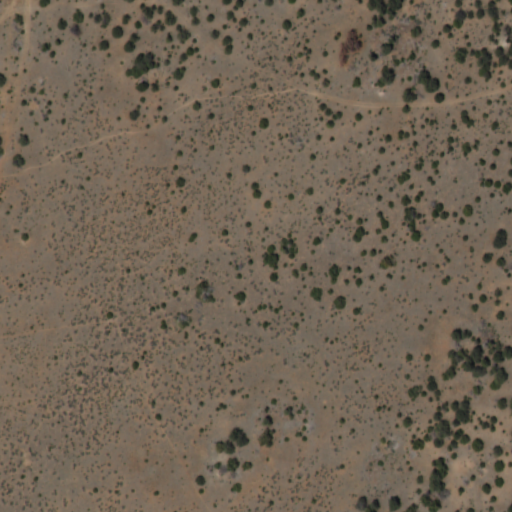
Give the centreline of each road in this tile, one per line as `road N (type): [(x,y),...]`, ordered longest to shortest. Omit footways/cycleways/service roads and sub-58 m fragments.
road 1 (track): [(26,6),(155,1),(248,65),(358,103),(448,100),(511,84)]
road 2 (track): [(26,0),(0,129)]
